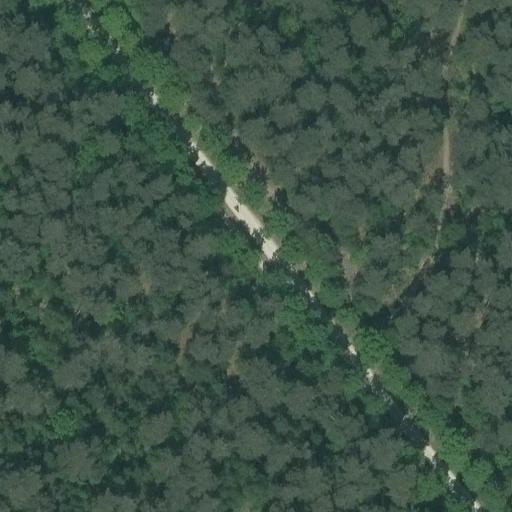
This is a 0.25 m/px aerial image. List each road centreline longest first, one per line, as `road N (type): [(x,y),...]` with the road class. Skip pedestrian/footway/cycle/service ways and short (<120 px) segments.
road 1 (track): [(70,0),(477,511)]
road 2 (track): [(460,0),(442,239),(423,281),(346,376)]
